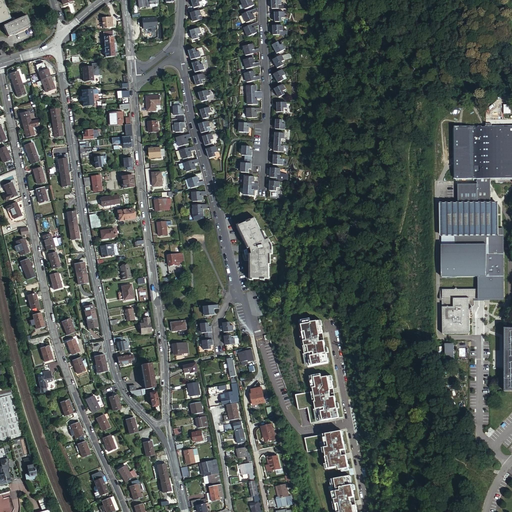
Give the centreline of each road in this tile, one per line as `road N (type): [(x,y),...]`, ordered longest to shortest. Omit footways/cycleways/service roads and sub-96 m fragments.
road 1 (residential): [(0,65),(53,327),(125,511)]
road 2 (unclassified): [(58,41),(116,377),(153,424)]
road 3 (residential): [(167,419),(133,86)]
road 4 (residential): [(238,277),(259,370),(246,399),(268,511)]
road 5 (residential): [(179,53),(238,277)]
road 6 (residential): [(263,0),(263,195)]
